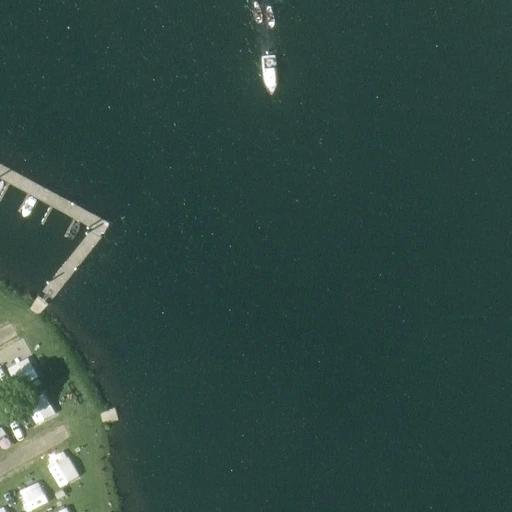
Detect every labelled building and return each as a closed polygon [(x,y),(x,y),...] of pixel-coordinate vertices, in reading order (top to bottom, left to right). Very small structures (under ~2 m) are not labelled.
[(21,338),(0,349),(0,364),(3,369),(30,355),(21,338)] [(16,386),(38,379),(31,359),(9,366),(16,386)] [(35,432),(57,421),(47,402),(26,412),(35,432)] [(79,476),(68,452),(46,462),(57,486),(79,476)] [(18,488),(28,510),(51,499),(40,477),(18,488)]
